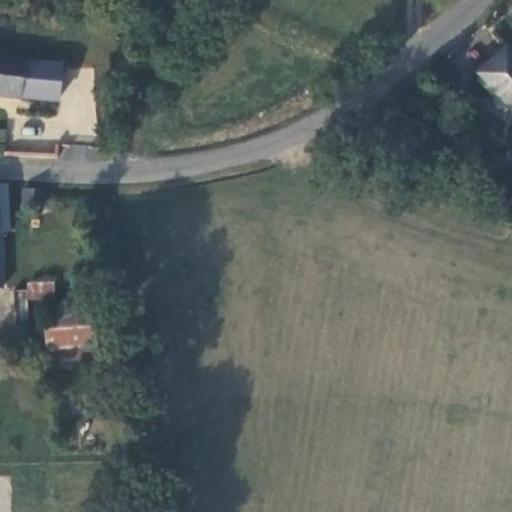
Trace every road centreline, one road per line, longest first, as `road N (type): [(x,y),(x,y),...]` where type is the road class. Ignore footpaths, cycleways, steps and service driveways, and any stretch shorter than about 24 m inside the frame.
road 1 (tertiary): [(0,172),(103,178),(234,157),(333,121),(470,0)]
road 2 (track): [(333,121),(511,196)]
